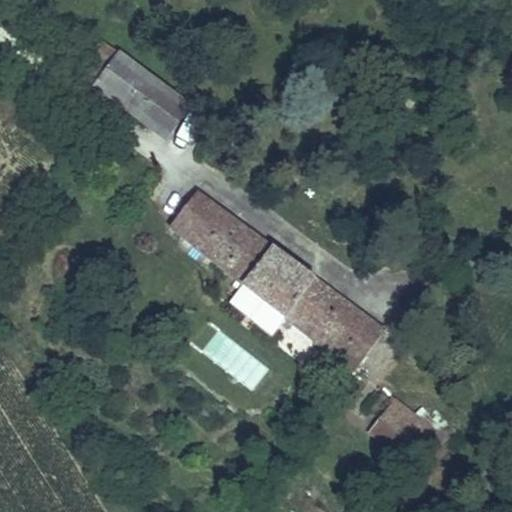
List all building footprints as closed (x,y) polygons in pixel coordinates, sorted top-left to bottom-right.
[(151,110),(167,89),(103,42),(79,75),(127,111),(136,99),(151,110)] [(136,99),(127,111),(166,140),(191,108),(167,89),(151,110),(136,99)] [(355,371),(384,333),(197,194),(171,227),(244,285),(355,371)] [(396,400),(380,421),(429,460),(445,439),(396,400)] [(429,460),(380,421),(370,433),(388,447),(380,457),(412,482),(429,460)] [(202,492),(196,499),(202,505),(208,499),(202,492)]
